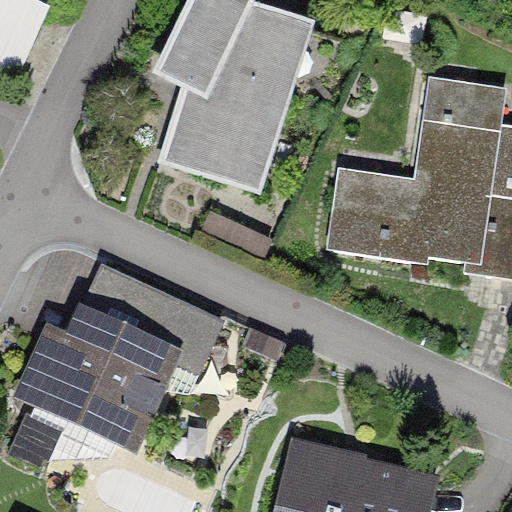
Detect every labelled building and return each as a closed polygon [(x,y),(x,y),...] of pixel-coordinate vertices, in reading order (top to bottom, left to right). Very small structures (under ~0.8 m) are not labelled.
[(0,0),(0,83),(18,92),(57,11),(32,0),(0,0)] [(203,0),(165,80),(190,92),(189,93),(166,168),(270,200),(322,32),(262,13),(268,1),(265,0),(203,0)] [(345,174),(333,254),(511,279),(511,129),(504,128),(509,92),(433,81),(418,185),(345,174)] [(191,357),(94,312),(82,338),(59,327),(23,404),(143,460),(191,357)] [(434,511),(443,475),(294,439),(276,511),(434,511)]
